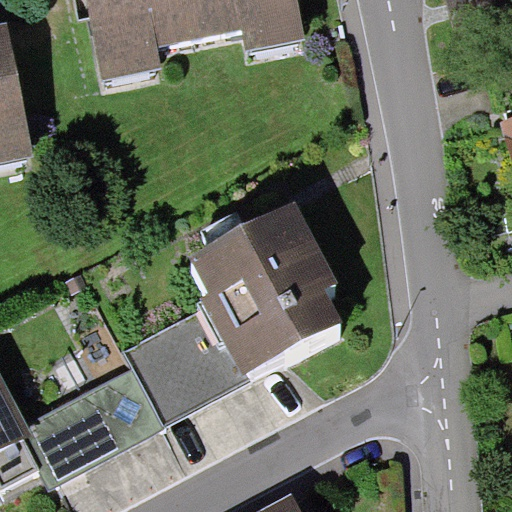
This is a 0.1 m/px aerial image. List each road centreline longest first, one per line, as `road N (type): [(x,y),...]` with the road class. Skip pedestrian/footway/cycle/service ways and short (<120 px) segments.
road 1 (residential): [(392,0),(436,300)]
road 2 (residential): [(185,511),(378,408),(441,390)]
road 3 (residential): [(441,390),(450,511)]
